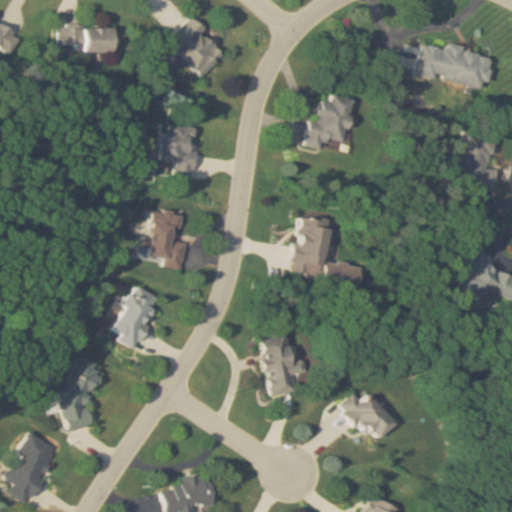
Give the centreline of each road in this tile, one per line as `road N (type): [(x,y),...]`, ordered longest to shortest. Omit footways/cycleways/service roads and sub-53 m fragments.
road 1 (residential): [(335,0),(301,28),(271,73),(247,145),(236,269),(221,312),(93,511)]
road 2 (residential): [(166,397),(299,473)]
